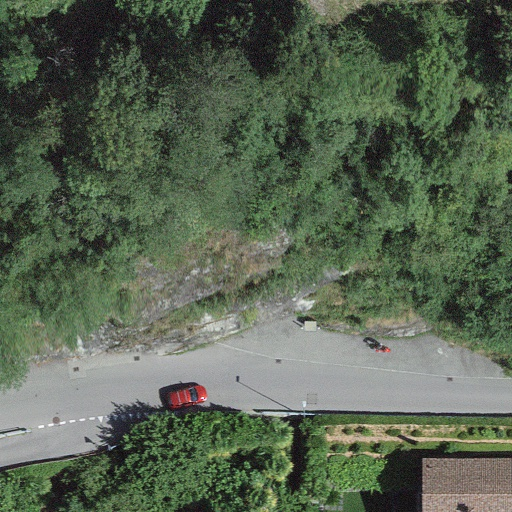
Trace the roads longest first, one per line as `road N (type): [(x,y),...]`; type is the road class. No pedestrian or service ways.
road 1 (residential): [(95,394),(241,383),(511,389)]
road 2 (residential): [(0,454),(70,438),(95,394)]
